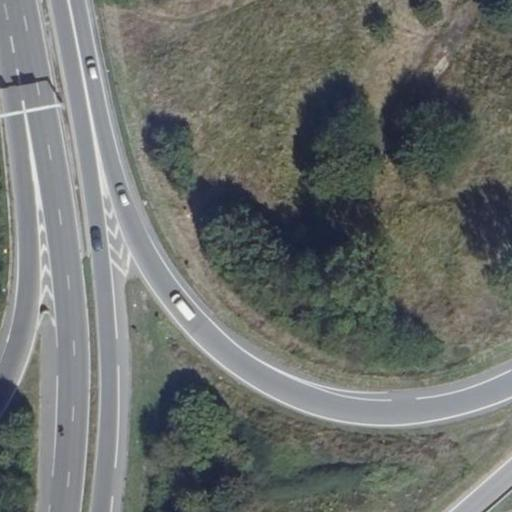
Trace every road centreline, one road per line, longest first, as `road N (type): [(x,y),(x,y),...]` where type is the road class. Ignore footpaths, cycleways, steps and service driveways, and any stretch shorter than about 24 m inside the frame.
road 1 (trunk): [(511,383),(447,405),(375,408),(290,392),(229,354),(167,285),(130,217),(90,56),(66,23)]
road 2 (primary): [(97,511),(106,439),(104,338),(66,23)]
road 3 (primary): [(26,39),(58,201),(70,316),(66,511)]
road 4 (trunk): [(26,39),(10,70),(30,249),(24,317),(0,388)]
